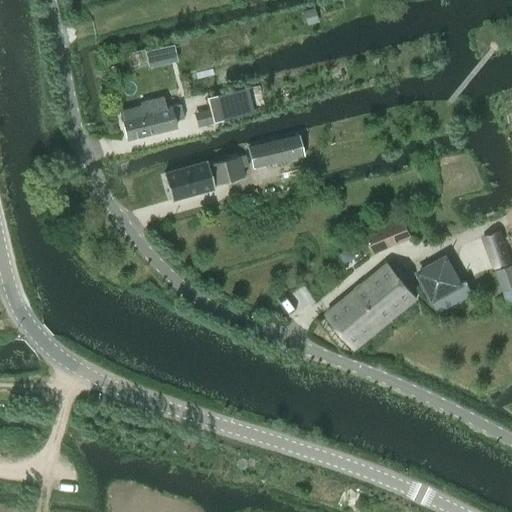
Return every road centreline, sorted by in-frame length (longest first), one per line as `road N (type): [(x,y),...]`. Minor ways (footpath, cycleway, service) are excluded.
road 1 (unclassified): [(511,442),(237,321),(156,266),(101,195),(76,136),(49,0)]
road 2 (tertiary): [(456,511),(346,463),(89,375),(25,332),(0,254)]
